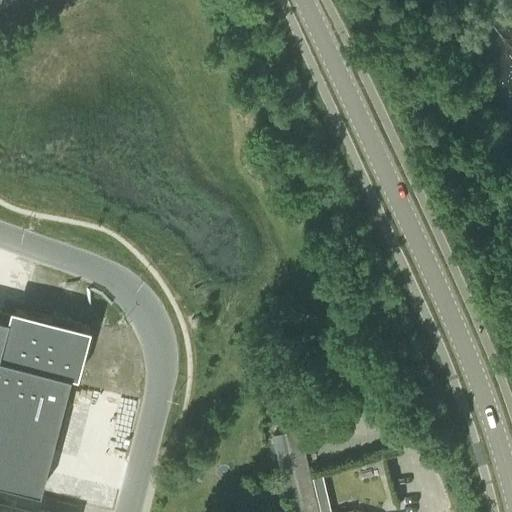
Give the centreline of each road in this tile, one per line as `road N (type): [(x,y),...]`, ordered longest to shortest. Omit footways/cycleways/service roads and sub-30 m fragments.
road 1 (tertiary): [(511,488),(431,271),(303,0)]
road 2 (unclassified): [(128,511),(158,392),(155,329),(144,307),(112,280),(0,236)]
